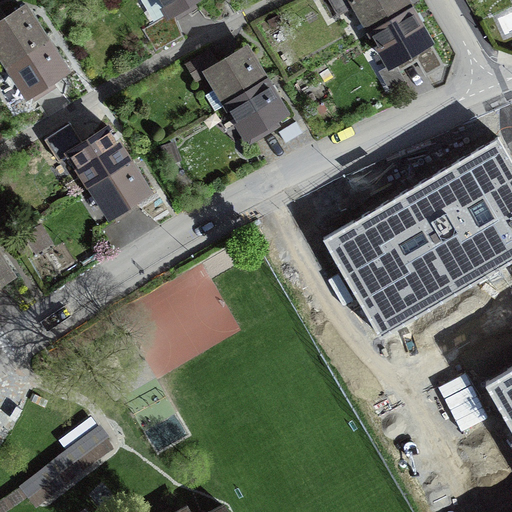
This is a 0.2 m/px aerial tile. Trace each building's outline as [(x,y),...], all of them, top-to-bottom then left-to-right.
[(152,0),(149,2),(159,18),(169,12),(170,14),(171,13),(174,17),(189,8),(186,3),(191,0),(152,0)] [(330,0),(338,13),(357,2),(372,30),(410,9),(405,0),(330,0)] [(21,1),(0,13),(0,48),(8,62),(45,39),(21,1)] [(410,9),(372,30),(391,64),(395,62),(397,66),(411,58),(408,53),(429,42),(410,9)] [(65,71),(45,39),(8,62),(28,94),(65,71)] [(210,52),(188,65),(196,78),(209,70),(219,87),(206,94),(215,110),(228,102),(265,80),(246,48),(219,64),(210,52)] [(391,64),(380,70),(390,87),(404,79),(397,66),(395,62),(391,64)] [(266,80),(265,80),(228,102),(229,104),(228,105),(250,142),(279,125),(275,119),(286,113),(266,80)] [(48,144),(58,160),(71,152),(91,182),(127,159),(106,127),(82,143),(73,128),(48,144)] [(511,365),(486,381),(511,425),(511,511),(511,159),(498,136),(323,238),(381,336),(511,260),(511,365)] [(172,143),(161,147),(167,164),(179,160),(172,143)] [(127,159),(91,182),(114,219),(131,208),(128,203),(147,191),(127,159)] [(0,256),(0,280),(11,273),(0,256)] [(436,430),(447,453),(465,444),(454,422),(436,430)] [(98,426),(59,456),(68,468),(108,439),(98,426)] [(506,486),(495,465),(511,456),(511,442),(503,426),(435,462),(461,511),(475,511),(492,503),(488,496),(506,486)] [(59,456),(20,485),(0,496),(0,511),(29,496),(35,504),(113,445),(108,439),(68,468),(59,456)]
